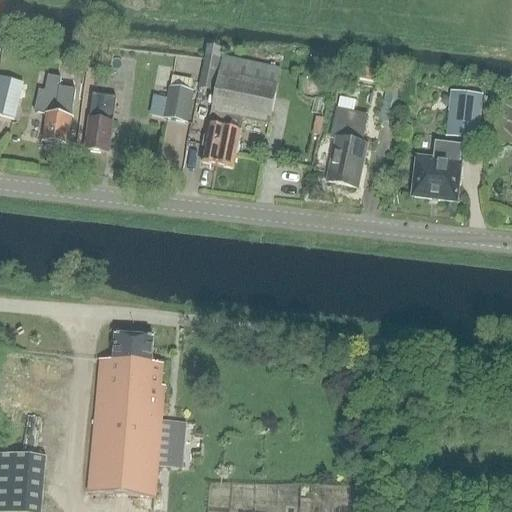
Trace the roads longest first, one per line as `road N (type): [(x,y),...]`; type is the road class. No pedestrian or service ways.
road 1 (tertiary): [(511,243),(0,184)]
road 2 (unclassified): [(511,358),(0,302)]
road 3 (track): [(80,511),(73,492),(89,313)]
